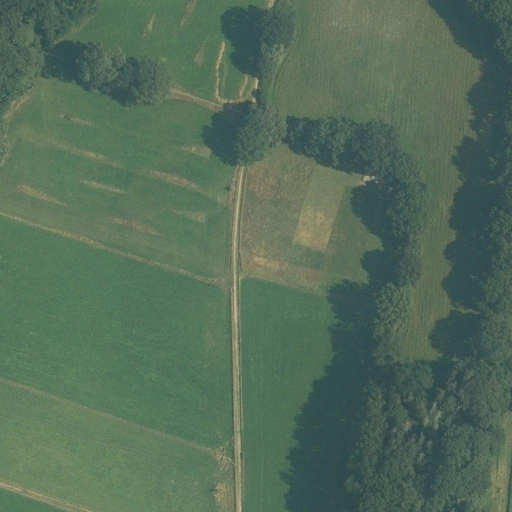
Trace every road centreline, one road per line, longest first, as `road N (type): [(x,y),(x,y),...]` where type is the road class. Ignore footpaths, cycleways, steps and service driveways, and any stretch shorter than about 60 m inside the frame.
road 1 (track): [(252,117),(385,155),(412,175),(384,393),(419,403),(479,382),(511,382)]
road 2 (track): [(272,0),(235,232),(239,511)]
road 3 (track): [(511,174),(460,511)]
road 4 (track): [(252,117),(18,41)]
road 5 (track): [(366,511),(384,393)]
